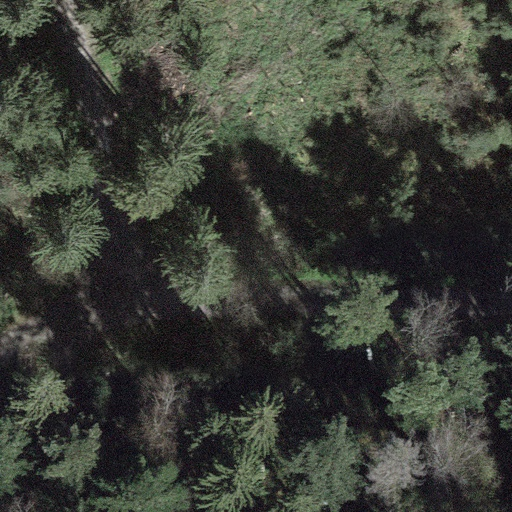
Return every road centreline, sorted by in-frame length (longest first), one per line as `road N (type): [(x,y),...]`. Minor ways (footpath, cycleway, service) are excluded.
road 1 (track): [(0,344),(55,327),(128,275),(511,306)]
road 2 (track): [(57,0),(128,275)]
road 3 (track): [(55,327),(51,398),(0,435)]
